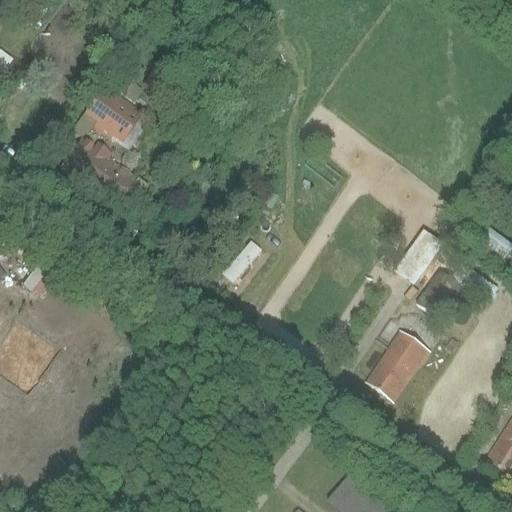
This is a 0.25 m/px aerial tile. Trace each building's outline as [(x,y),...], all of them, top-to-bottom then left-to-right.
[(106,88),(72,135),(82,142),(83,140),(84,141),(93,128),(128,154),(151,121),(106,88)] [(248,124),(233,106),(216,120),(228,135),(242,124),(244,127),(248,124)] [(124,211),(136,194),(142,198),(148,189),(137,181),(131,177),(109,161),(112,157),(97,145),(94,148),(84,141),(83,140),(82,142),(81,143),(60,171),(89,192),(90,190),(105,202),(107,199),(124,211)] [(511,244),(495,232),(480,254),(511,275),(511,244)] [(414,290),(444,248),(425,234),(395,276),(414,290)] [(441,277),(417,310),(437,325),(461,292),(441,277)] [(0,347),(0,476),(7,481),(97,341),(31,299),(0,347)] [(399,406),(434,356),(404,335),(373,381),(378,384),(375,390),(399,406)] [(511,428),(489,464),(511,478),(511,476),(511,428)] [(330,507),(337,511),(390,511),(395,504),(348,477),(330,507)]
